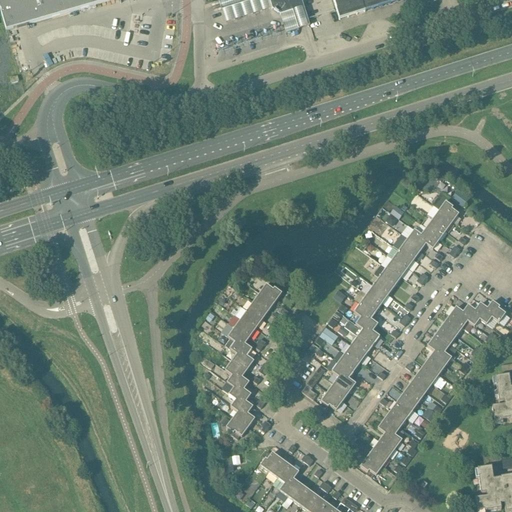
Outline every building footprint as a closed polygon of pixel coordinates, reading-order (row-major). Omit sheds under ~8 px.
[(0,0),(0,9),(6,32),(52,18),(52,19),(60,17),(60,16),(81,10),(81,11),(89,9),(89,8),(110,2),(110,3),(118,0),(117,0),(0,0)] [(305,28),(310,27),(301,0),(218,0),(220,6),(222,12),(222,11),(226,23),(271,8),(272,10),(280,16),(281,16),(287,34),(305,28)] [(332,0),(338,18),(339,21),(365,12),(405,0),(332,0)] [(463,209),(469,200),(457,192),(451,200),(463,209)] [(415,196),(411,204),(426,212),(430,205),(415,196)] [(444,219),(452,225),(458,216),(456,215),(459,211),(440,196),(438,199),(435,199),(432,204),(432,206),(432,207),(439,213),(446,218),(444,219)] [(392,215),(400,221),(405,214),(397,208),(392,215)] [(445,234),(452,225),(444,219),(446,218),(439,213),(432,221),(439,227),(438,228),(445,234)] [(439,243),(445,234),(438,228),(439,227),(432,221),(426,230),(433,235),(431,237),(439,243)] [(427,244),(425,246),(432,252),(439,243),(431,237),(433,235),(426,230),(420,226),(415,233),(421,237),(419,239),(427,244)] [(407,228),(401,236),(407,241),(405,243),(412,248),(414,246),(421,252),(425,246),(427,244),(419,239),(421,237),(415,233),(414,232),(413,232),(407,228)] [(458,243),(463,247),(466,242),(461,238),(458,243)] [(405,243),(399,252),(406,257),(407,255),(415,261),(421,252),(414,246),(412,248),(405,243)] [(371,254),(375,249),(370,246),(366,251),(371,254)] [(401,264),(408,269),(415,261),(407,255),(406,257),(399,252),(392,261),(399,266),(401,264)] [(434,259),(439,262),(442,258),(437,254),(434,259)] [(402,278),(408,269),(401,264),(399,266),(392,261),(387,257),(381,266),(393,275),(394,273),(402,278)] [(429,266),(434,270),(437,265),(432,262),(429,266)] [(381,266),(374,275),(379,279),(386,284),(388,282),(396,287),(402,278),(394,273),(393,275),(381,266)] [(379,279),(373,288),(380,293),(381,291),(389,296),(395,287),(388,282),(386,284),(379,279)] [(266,286),(260,295),(267,300),(268,299),(275,304),(282,295),(275,290),(277,287),(271,283),(268,288),(266,286)] [(375,299),(383,305),(389,296),(381,291),(380,293),(373,288),(366,296),(373,302),(375,299)] [(338,292),(333,299),(338,303),(343,296),(338,292)] [(354,301),(360,305),(367,311),(368,308),(376,314),(383,305),(375,299),(373,302),(366,296),(360,292),(354,301)] [(267,300),(260,295),(253,304),(261,309),(262,308),(269,313),(275,304),(268,299),(267,300)] [(419,299),(415,296),(414,295),(410,300),(415,304),(419,299)] [(498,311),(499,309),(492,303),(487,310),(485,313),(493,318),(491,320),(499,325),(505,316),(498,311)] [(253,304),(247,313),(255,319),(256,317),(262,322),(269,313),(262,308),(261,309),(253,304)] [(369,323),(371,321),(376,314),(368,308),(367,311),(360,305),(353,314),(360,320),(362,318),(369,323)] [(408,313),(412,309),(406,305),(403,309),(408,313)] [(486,327),(491,320),(493,318),(485,313),(487,310),(480,305),(475,312),(473,314),(481,320),(479,322),(486,327)] [(344,315),(347,311),(342,306),(338,311),(344,315)] [(474,329),(479,322),(481,320),(473,314),(475,312),(468,307),(463,314),(461,316),(468,322),(467,324),(473,328),(474,329)] [(461,316),(463,314),(456,309),(449,319),(456,324),(454,325),(456,326),(462,331),(468,335),(473,328),(467,324),(468,322),(461,316)] [(285,318),(288,314),(283,310),(280,314),(285,318)] [(255,319),(247,313),(240,321),(248,327),(249,325),(256,331),(262,322),(256,317),(255,319)] [(337,313),(332,319),(338,323),(342,317),(337,313)] [(206,320),(211,324),(215,318),(211,315),(206,320)] [(404,315),(401,320),(407,324),(410,320),(406,317),(404,315)] [(344,318),(340,323),(345,327),(344,329),(357,338),(365,344),(366,342),(373,348),(380,338),(373,333),(371,335),(364,330),(362,332),(355,327),(344,318)] [(378,326),(371,321),(369,323),(362,318),(360,320),(355,327),(362,332),(364,330),(371,335),(373,333),(378,326)] [(462,331),(456,326),(454,325),(456,324),(449,319),(441,328),(449,333),(447,335),(455,340),(462,331)] [(398,324),(404,328),(407,324),(401,320),(398,324)] [(240,321),(234,330),(241,336),(242,334),(249,339),(256,331),(249,325),(248,327),(240,321)] [(337,325),(332,321),(328,326),(333,330),(337,325)] [(227,325),(220,335),(227,339),(230,341),(234,345),(236,342),(243,348),(245,346),(249,339),(242,334),(241,336),(234,330),(227,325)] [(337,334),(342,337),(346,332),(341,328),(337,334)] [(449,333),(441,328),(434,338),(441,343),(440,345),(448,350),(450,347),(455,340),(447,335),(449,333)] [(337,340),(325,331),(320,338),(332,347),(337,340)] [(390,336),(395,340),(399,336),(393,331),(390,336)] [(357,338),(351,347),(358,353),(359,351),(366,356),(373,348),(366,342),(365,344),(357,338)] [(427,348),(434,353),(435,352),(443,357),(444,355),(451,360),(457,352),(450,347),(448,350),(440,345),(441,343),(434,338),(427,348)] [(319,339),(315,344),(320,348),(324,343),(319,339)] [(252,351),(245,346),(243,348),(236,342),(234,345),(230,341),(225,348),(229,351),(229,352),(236,357),(238,355),(245,360),(247,358),(252,351)] [(263,349),(266,345),(261,341),(258,345),(263,349)] [(263,349),(258,345),(254,349),(260,353),(263,349)] [(319,351),(312,346),(306,354),(311,358),(314,355),(315,356),(319,351)] [(353,360),(360,365),(366,356),(359,351),(358,353),(351,347),(344,356),(351,362),(353,360)] [(451,360),(444,355),(443,357),(435,352),(434,353),(429,360),(437,365),(437,364),(444,369),(451,360)] [(236,357),(231,363),(238,369),(239,367),(247,373),(254,363),(247,358),(245,360),(238,355),(236,357)] [(344,356),(338,365),(345,370),(346,369),(353,374),(360,365),(353,360),(351,362),(344,356)] [(225,372),(231,378),(233,376),(241,381),(242,379),(247,373),(239,367),(238,369),(231,363),(225,359),(222,363),(225,365),(226,363),(230,366),(225,372)] [(437,365),(429,360),(423,368),(430,374),(431,373),(438,378),(444,369),(437,364),(437,365)] [(209,362),(206,367),(211,371),(215,366),(209,362)] [(264,365),(261,369),(267,373),(270,369),(269,369),(272,366),(267,362),(265,365),(264,365)] [(347,383),(348,381),(353,374),(346,369),(345,370),(338,365),(331,374),(338,379),(340,377),(347,383)] [(511,365),(500,367),(501,375),(511,373),(511,365)] [(430,374),(423,368),(416,377),(424,383),(424,382),(431,387),(437,391),(443,382),(438,378),(431,373),(430,374)] [(325,373),(319,369),(316,373),(322,377),(325,373)] [(322,377),(316,373),(310,382),(315,386),(322,377)] [(380,374),(377,378),(382,382),(385,378),(380,374)] [(249,384),(242,379),(241,381),(233,376),(231,378),(226,385),(233,390),(235,388),(243,393),(244,391),(249,384)] [(356,386),(348,381),(347,383),(340,377),(338,379),(334,386),(341,391),(342,389),(349,395),(356,386)] [(424,383),(416,377),(410,386),(417,391),(418,391),(425,396),(431,387),(424,382),(424,383)] [(257,386),(260,382),(255,378),(252,382),(257,386)] [(492,409),(494,423),(511,420),(511,388),(510,389),(509,378),(495,380),(498,404),(503,403),(504,407),(492,409)] [(310,392),(315,386),(310,382),(301,394),(313,402),(317,397),(310,392)] [(334,386),(327,394),(334,400),(335,398),(343,404),(349,395),(342,389),(341,391),(334,386)] [(410,386),(403,395),(411,400),(412,399),(418,404),(425,396),(418,391),(417,391),(410,386)] [(228,397),(235,402),(236,400),(244,406),(245,404),(246,404),(251,397),(244,391),(243,393),(235,388),(233,390),(228,397)] [(329,407),(336,412),(343,404),(335,398),(334,400),(327,394),(320,403),(328,409),(329,407)] [(403,395),(397,404),(398,404),(404,409),(405,408),(412,413),(418,404),(412,399),(411,400),(403,395)] [(450,400),(445,396),(440,401),(446,405),(450,400)] [(263,407),(266,403),(261,399),(258,403),(263,407)] [(246,404),(245,404),(244,406),(236,400),(235,402),(230,409),(237,414),(238,412),(246,418),(247,416),(253,409),(246,404)] [(382,400),(379,404),(384,408),(387,404),(382,400)] [(258,403),(257,404),(255,407),(260,411),(263,407),(258,403)] [(397,404),(390,413),(398,418),(399,417),(405,422),(406,421),(412,426),(418,418),(412,413),(405,408),(404,409),(398,404),(397,404)] [(441,411),(436,407),(432,413),(437,417),(441,411)] [(255,421),(247,416),(246,418),(238,412),(237,414),(232,421),(239,426),(241,424),(248,430),(255,421)] [(390,413),(384,422),(391,427),(392,426),(399,431),(405,422),(399,417),(398,418),(390,413)] [(436,418),(431,414),(426,421),(431,424),(436,418)] [(241,439),(248,430),(241,424),(239,426),(232,421),(225,430),(233,435),(231,437),(237,441),(239,438),(241,439)] [(425,421),(421,426),(426,430),(430,424),(425,421)] [(393,439),(395,437),(399,431),(392,426),(391,427),(384,422),(377,431),(384,436),(386,433),(393,439)] [(267,431),(262,427),(259,431),(264,435),(267,431)] [(415,436),(420,440),(424,435),(419,431),(415,436)] [(402,442),(395,437),(393,439),(386,433),(384,436),(380,442),(387,447),(388,446),(396,451),(402,442)] [(412,441),(408,446),(413,450),(417,445),(412,441)] [(387,447),(380,442),(373,451),(380,456),(382,455),(389,460),(396,451),(388,446),(387,447)] [(292,446),(288,452),(292,455),(296,449),(292,446)] [(407,454),(412,458),(416,453),(411,449),(407,454)] [(373,451),(367,460),(374,465),(375,463),(383,469),(389,460),(382,455),(380,456),(373,451)] [(259,467),(269,474),(275,467),(276,468),(281,461),(272,454),(271,456),(267,453),(262,459),(265,460),(259,467)] [(305,465),(310,460),(305,456),(301,462),(305,465)] [(483,458),(484,467),(499,464),(500,471),(511,469),(511,459),(500,461),(500,456),(483,458)] [(404,458),(400,463),(406,467),(409,462),(404,458)] [(360,469),(367,474),(366,476),(371,480),(374,476),(376,478),(383,469),(375,463),(374,465),(367,460),(360,469)] [(269,474),(278,481),(284,473),(285,474),(290,467),(281,461),(276,468),(275,467),(269,474)] [(299,474),(290,467),(285,474),(284,473),(278,481),(284,486),(286,487),(292,479),(294,481),(299,474)] [(399,476),(403,471),(397,467),(394,472),(399,476)] [(511,511),(511,477),(493,481),(491,469),(477,471),(481,496),(486,495),(486,499),(474,501),(475,511),(495,511),(501,511),(500,507),(504,506),(504,511),(511,511)] [(318,479),(322,474),(317,471),(314,476),(318,479)] [(284,486),(279,493),(291,501),(296,494),(294,493),(300,485),(294,481),(292,479),(286,487),(284,486)] [(291,501),(299,508),(305,501),(303,500),(309,492),(300,485),(294,493),(296,494),(291,501)] [(327,486),(323,491),(327,494),(331,489),(327,486)] [(318,498),(309,492),(303,500),(305,501),(299,508),(305,511),(310,511),(314,507),(312,506),(318,498)] [(340,496),(336,493),(332,498),(336,501),(340,496)] [(310,511),(321,511),(326,505),(318,498),(312,506),(314,507),(310,511)]
